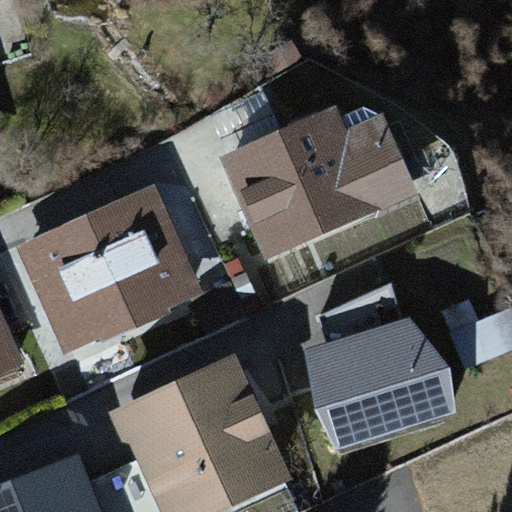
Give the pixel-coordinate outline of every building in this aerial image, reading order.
[(339,109),(225,163),(273,264),(422,194),(384,113),(349,130),(339,109)] [(165,192),(25,254),(73,364),(214,302),(165,192)] [(0,307),(0,386),(30,373),(0,307)] [(301,353),(331,455),(456,418),(426,316),(301,353)] [(241,368),(121,428),(163,511),(242,511),(299,484),(241,368)] [(0,511),(102,511),(82,460),(0,493),(0,511)]
